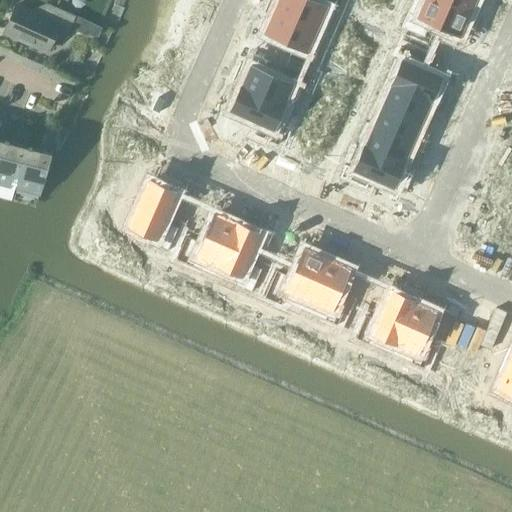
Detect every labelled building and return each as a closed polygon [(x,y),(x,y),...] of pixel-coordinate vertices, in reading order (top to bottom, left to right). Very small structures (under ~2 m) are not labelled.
[(310,0),(280,0),(275,11),(327,33),(341,0),(314,0),(313,1),(310,0)] [(440,0),(412,0),(401,27),(424,37),(431,22),(459,35),(469,13),(440,0)] [(440,0),(469,13),(471,7),(475,9),(479,0),(440,0)] [(18,7),(5,35),(48,54),(57,35),(68,40),(77,18),(48,5),(42,18),(18,7)] [(275,11),(266,33),(294,45),(289,57),(312,67),(327,33),(275,11)] [(103,30),(96,27),(91,37),(98,40),(103,30)] [(394,57),(384,80),(431,100),(440,78),(419,68),(425,57),(401,47),(396,58),(394,57)] [(350,65),(345,77),(355,81),(359,70),(350,65)] [(242,87),(241,88),(293,111),(302,90),(306,92),(312,79),(285,67),(280,79),(251,66),(242,87)] [(384,80),(375,102),(383,106),(384,105),(421,121),(430,100),(430,101),(431,100),(384,80)] [(241,88),(231,110),(260,123),(255,135),(278,145),(293,111),(241,88)] [(342,98),(337,109),(346,114),(351,103),(342,98)] [(375,125),(374,126),(411,142),(421,121),(384,105),(383,106),(375,125)] [(337,109),(332,120),(342,125),(346,114),(337,109)] [(366,121),(356,143),(402,164),(403,163),(402,163),(411,142),(374,126),(375,125),(366,121)] [(28,147),(4,141),(0,157),(0,180),(18,186),(28,147)] [(345,164),(340,177),(366,189),(372,177),(393,186),(402,164),(356,143),(347,164),(345,164)] [(41,192),(51,153),(28,147),(18,186),(41,192)] [(511,172),(509,171),(499,194),(511,199),(511,172)] [(135,205),(128,221),(132,222),(130,227),(154,237),(152,243),(168,251),(179,228),(163,221),(176,192),(150,181),(139,206),(135,205)] [(511,199),(499,194),(486,225),(511,236),(511,199)] [(187,236),(177,259),(214,276),(237,224),(236,223),(236,224),(215,214),(202,243),(187,236)] [(237,224),(214,276),(252,292),(262,269),(246,262),(259,233),(237,224)] [(277,271),(265,297),(281,305),(283,301),(304,310),(327,259),(305,249),(292,277),(277,271)] [(327,259),(304,310),(337,325),(348,302),(336,297),(349,268),(327,259)] [(366,315),(356,338),(390,353),(413,301),(391,291),(378,320),(366,315)] [(413,301),(390,353),(423,368),(434,345),(422,340),(435,311),(413,302),(414,301),(413,301)] [(511,355),(496,392),(511,399),(511,355)]
